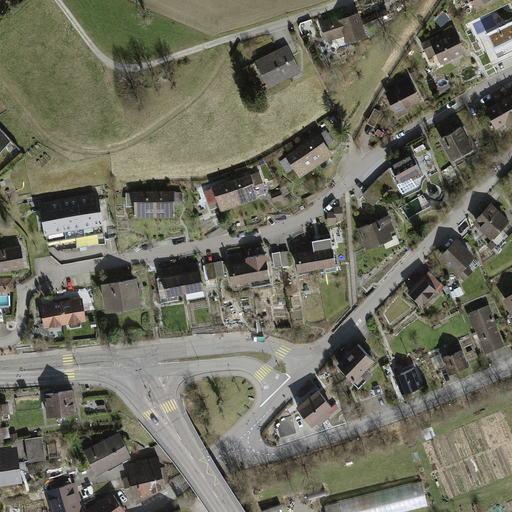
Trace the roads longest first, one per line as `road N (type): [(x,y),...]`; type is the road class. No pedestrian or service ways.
road 1 (track): [(57,0),(100,57),(125,69),(231,38),(210,81),(127,145),(89,152),(55,142),(0,78)]
road 2 (residential): [(511,74),(375,154),(298,222),(252,238),(49,271)]
road 3 (residential): [(511,157),(298,382)]
road 4 (residential): [(242,441),(275,454),(511,367)]
road 5 (secondary): [(227,511),(147,393),(138,364)]
road 6 (residential): [(298,382),(254,354),(138,364)]
road 7 (secondary): [(138,364),(0,372)]
road 8 (residential): [(345,0),(231,38)]
